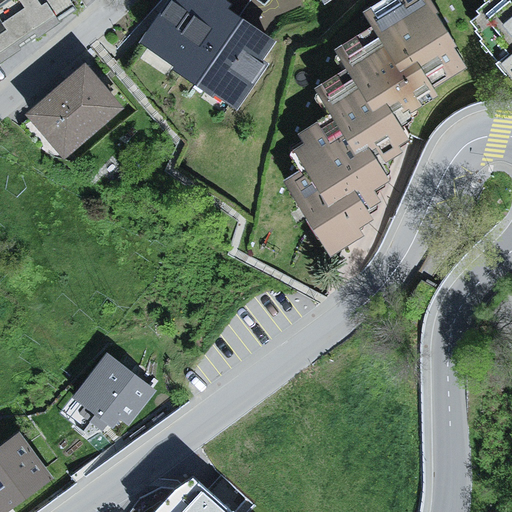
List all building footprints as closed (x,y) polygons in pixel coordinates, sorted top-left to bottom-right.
[(0,0),(0,55),(71,9),(65,0),(0,0)] [(281,54),(204,0),(166,0),(135,45),(237,116),(281,54)] [(476,77),(429,0),(370,0),(357,8),(369,29),(335,49),(349,72),(322,88),(344,125),(298,153),(309,172),(287,185),(329,253),(371,228),(354,200),(384,181),(373,162),(405,143),(399,122),(476,77)] [(511,0),(506,0),(474,26),(511,74),(511,0)] [(128,113),(85,62),(23,113),(66,165),(128,113)] [(161,391),(107,355),(73,404),(126,441),(161,391)] [(0,511),(6,511),(53,482),(21,434),(0,447),(0,511)] [(237,511),(191,471),(154,511),(237,511)]
